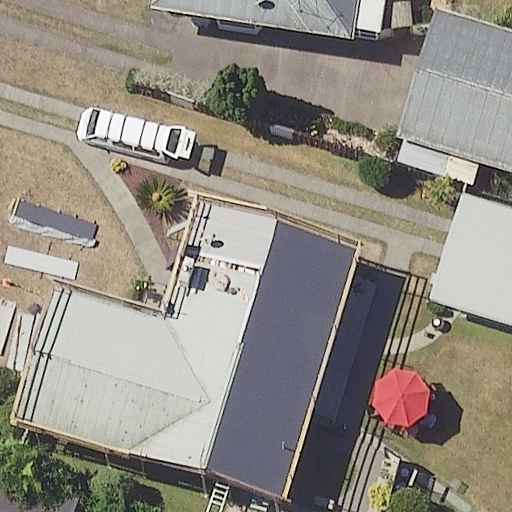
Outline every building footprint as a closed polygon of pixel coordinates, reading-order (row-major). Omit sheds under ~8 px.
[(152,0),(152,8),(375,43),(381,0),(152,0)] [(511,37),(427,13),(383,163),(468,188),(475,164),(511,175),(511,37)] [(511,211),(460,194),(426,301),(511,328),(511,211)] [(347,244),(188,203),(157,323),(45,294),(10,428),(282,498),(347,244)] [(74,511),(82,489),(0,462),(0,511),(74,511)]
